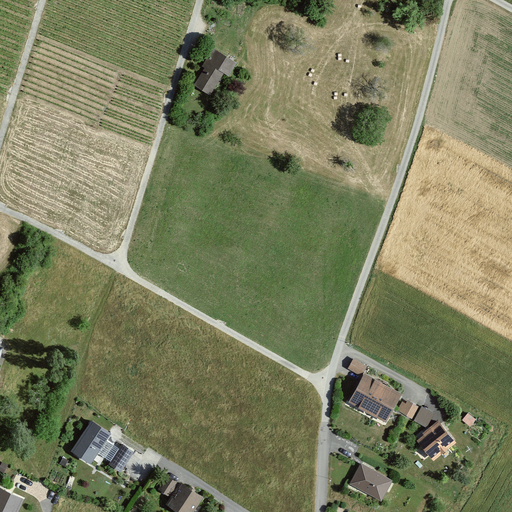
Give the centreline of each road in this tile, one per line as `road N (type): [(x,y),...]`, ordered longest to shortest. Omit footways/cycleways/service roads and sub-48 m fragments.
road 1 (track): [(449,0),(415,135),(324,385),(119,263),(0,205)]
road 2 (track): [(119,263),(200,0)]
road 3 (track): [(0,139),(41,0)]
road 4 (unclassified): [(324,385),(319,511)]
